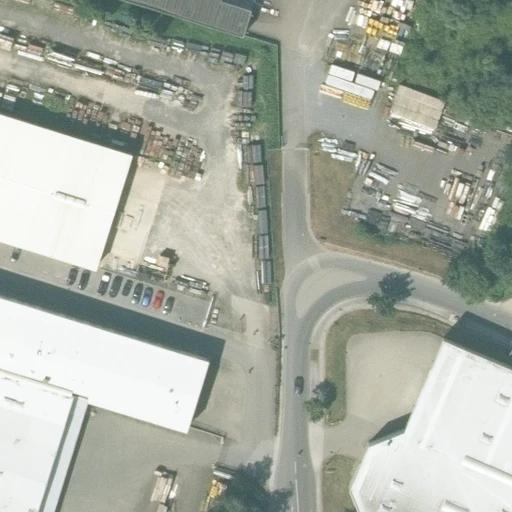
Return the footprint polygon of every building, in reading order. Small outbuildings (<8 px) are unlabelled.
[(219,0),(123,0),(242,36),(250,10),(219,1),(219,0)] [(437,130),(445,99),(394,87),(387,118),(437,130)] [(131,155),(0,113),(0,239),(95,270),(131,155)] [(207,361),(0,296),(0,372),(72,396),(73,395),(85,399),(84,399),(185,431),(207,361)] [(511,511),(511,368),(479,354),(439,446),(403,431),(367,445),(348,489),(357,511),(511,511)] [(0,511),(36,511),(72,396),(0,372),(0,511)]
